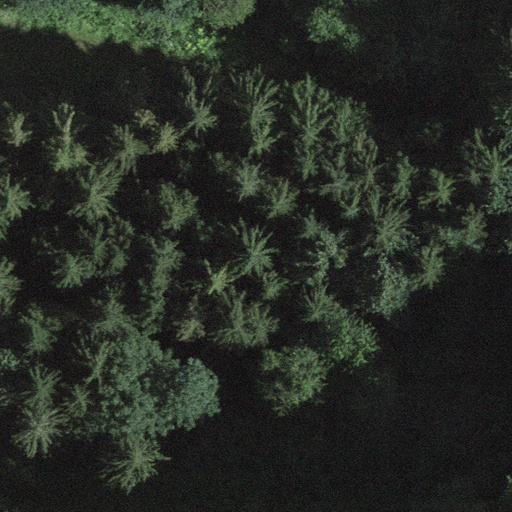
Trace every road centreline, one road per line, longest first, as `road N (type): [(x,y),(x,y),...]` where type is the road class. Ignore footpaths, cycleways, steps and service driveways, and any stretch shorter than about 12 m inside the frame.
road 1 (track): [(0,31),(511,131)]
road 2 (track): [(383,101),(511,17)]
